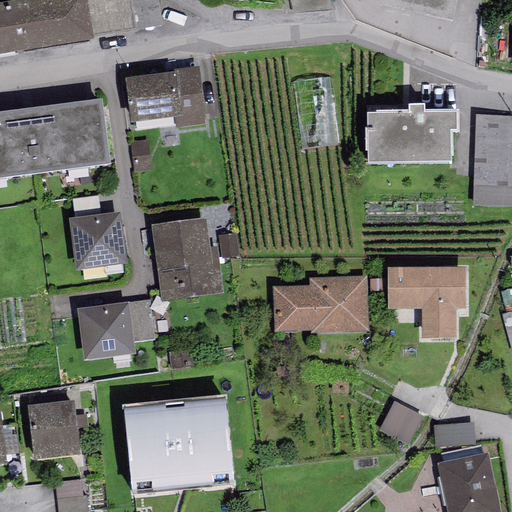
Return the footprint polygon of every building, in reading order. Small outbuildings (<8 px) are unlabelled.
[(87,0),(18,0),(0,3),(0,53),(94,38),(87,0)] [(375,0),(378,5),(451,22),(455,0),(375,0)] [(205,125),(198,67),(173,70),(174,72),(125,78),(130,122),(173,117),(174,128),(205,125)] [(328,78),(292,82),(301,149),(337,144),(328,78)] [(101,99),(0,112),(0,178),(110,164),(101,99)] [(424,105),(409,105),(409,113),(367,113),(367,163),(451,162),(451,131),(457,131),(457,111),(424,111),(424,105)] [(511,116),(475,115),(472,206),(511,207),(511,116)] [(148,140),(130,142),(134,173),(152,170),(148,140)] [(72,200),(74,218),(100,215),(98,197),(72,200)] [(74,218),(68,219),(75,271),(127,264),(120,212),(100,215),(74,218)] [(206,218),(151,226),(161,302),(223,293),(216,247),(210,248),(206,218)] [(236,234),(219,236),(221,258),(238,256),(236,234)] [(465,268),(387,268),(387,310),(422,309),(422,338),(455,338),(455,309),(465,309),(465,268)] [(309,286),(272,287),(274,332),(310,331),(310,334),(369,332),(367,277),(308,279),(309,286)] [(149,300),(128,302),(132,342),(154,339),(149,300)] [(128,302),(77,309),(84,361),(135,354),(132,342),(128,302)] [(511,311),(501,315),(511,354),(511,311)] [(132,495),(234,485),(225,399),(124,409),(132,495)] [(73,400),(27,405),(33,461),(79,455),(73,400)] [(422,417),(393,402),(378,430),(407,445),(422,417)] [(473,422),(433,426),(435,447),(475,444),(473,422)] [(500,511),(488,452),(437,463),(446,511),(500,511)] [(86,511),(84,481),(55,484),(57,511),(86,511)]
